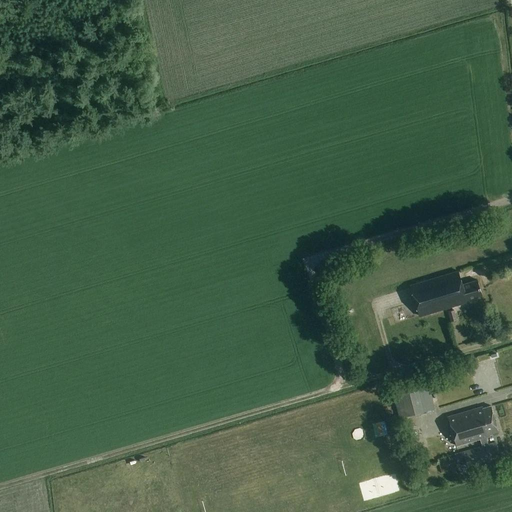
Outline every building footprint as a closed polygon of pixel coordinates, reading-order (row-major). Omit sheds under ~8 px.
[(410,286),(420,317),(468,303),(467,301),(482,296),(478,281),(463,286),(458,272),(410,286)] [(448,313),(451,322),(457,321),(454,311),(448,313)] [(391,385),(399,417),(435,408),(427,376),(391,385)] [(458,447),(480,440),(481,445),(454,453),(457,462),(465,459),(467,466),(492,459),(490,452),(498,450),(495,441),(488,444),(486,438),(492,436),(492,435),(501,433),(493,406),(484,408),(449,418),(458,447)] [(479,467),(484,477),(493,472),(489,463),(479,467)] [(471,477),(469,470),(464,472),(462,465),(456,467),(460,480),(471,477)]
